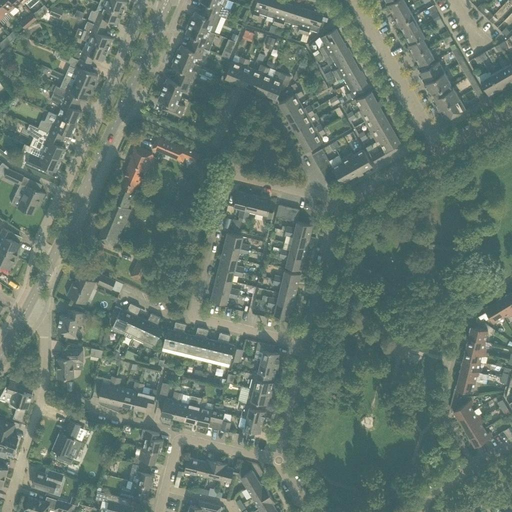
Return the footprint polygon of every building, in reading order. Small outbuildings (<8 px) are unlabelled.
[(0,0),(0,22),(2,25),(3,24),(14,15),(10,11),(0,0)] [(0,0),(10,11),(16,5),(18,7),(23,3),(20,0),(0,0)] [(106,0),(105,5),(123,13),(126,7),(124,7),(127,1),(123,0),(106,0)] [(206,10),(221,16),(226,18),(230,9),(225,7),(227,0),(199,0),(199,1),(209,5),(206,10)] [(259,13),(267,15),(271,0),(257,0),(252,17),(257,19),(259,13)] [(271,0),(270,6),(267,15),(274,18),(272,24),(278,25),(285,2),(277,0),(271,0)] [(391,9),(394,15),(408,7),(403,0),(395,0),(394,1),(386,6),(388,11),(391,9)] [(285,21),(292,24),(298,6),(285,2),(278,25),(283,27),(285,21)] [(477,8),(481,12),(485,7),(481,3),(477,8)] [(49,13),(60,18),(64,9),(53,5),(49,13)] [(92,10),(88,20),(105,27),(106,26),(108,20),(118,23),(120,18),(121,18),(123,13),(105,5),(102,12),(99,10),(97,12),(92,10)] [(298,32),(303,34),(311,11),(298,6),(292,24),(300,26),(298,32)] [(394,21),(397,26),(413,17),(408,7),(394,15),(397,20),(394,21)] [(191,16),(189,22),(207,30),(213,33),(214,31),(215,32),(221,16),(206,10),(204,16),(195,12),(193,17),(191,16)] [(311,11),(303,34),(308,35),(310,29),(318,32),(321,22),(323,15),(311,11)] [(485,16),(489,20),(493,15),(489,11),(485,16)] [(36,19),(32,14),(32,13),(20,23),(25,28),(36,19)] [(438,15),(433,18),(439,28),(444,25),(438,15)] [(493,15),(489,20),(493,23),(497,19),(493,15)] [(402,29),(405,34),(419,26),(413,17),(397,26),(400,30),(402,29)] [(75,36),(86,41),(109,50),(111,44),(110,43),(112,38),(102,34),(105,28),(105,27),(88,20),(84,30),(78,28),(75,36)] [(195,38),(192,43),(205,48),(209,38),(205,36),(207,30),(189,22),(186,28),(188,29),(185,34),(195,38)] [(406,41),(408,46),(422,38),(423,38),(425,37),(425,36),(419,26),(405,34),(408,40),(406,41)] [(501,32),(505,36),(510,31),(506,28),(501,32)] [(245,29),(243,35),(253,39),(255,33),(245,29)] [(319,48),(322,52),(343,40),(336,29),(320,38),(324,45),(319,48)] [(14,38),(10,34),(0,42),(0,46),(2,48),(10,42),(14,38)] [(265,46),(272,49),(277,37),(269,35),(265,46)] [(409,52),(412,57),(428,48),(423,38),(422,38),(408,46),(411,51),(409,52)] [(330,54),(334,61),(349,52),(343,40),(322,52),(325,57),(330,54)] [(74,56),(73,57),(91,63),(93,56),(103,60),(105,55),(107,55),(109,50),(86,41),(84,47),(83,51),(77,48),(74,56)] [(177,49),(175,55),(194,63),(196,57),(200,58),(202,54),(208,56),(210,51),(205,48),(192,43),(190,49),(181,45),(179,50),(177,49)] [(428,48),(412,57),(414,61),(417,60),(420,66),(428,61),(434,58),(428,48)] [(5,51),(0,55),(4,60),(8,57),(5,51)] [(78,73),(75,79),(92,87),(93,85),(95,86),(97,81),(95,80),(98,75),(88,70),(91,63),(73,57),(71,56),(60,51),(57,58),(70,63),(69,66),(75,68),(74,71),(78,73)] [(332,71),(335,76),(356,64),(349,52),(334,61),(338,68),(332,71)] [(179,76),(191,81),(193,82),(197,72),(191,69),(194,63),(175,55),(172,61),(174,62),(172,67),(181,71),(179,76)] [(225,77),(235,82),(245,57),(241,56),(238,63),(232,60),(225,77)] [(235,82),(245,86),(253,68),(247,66),(250,59),(245,57),(235,82)] [(420,76),(425,84),(445,73),(438,61),(421,71),(423,75),(420,76)] [(256,90),(266,94),(273,76),(268,74),(270,67),(272,64),(267,62),(266,66),(256,90)] [(510,63),(500,69),(508,83),(511,81),(511,66),(511,65),(511,63),(510,63)] [(245,86),(256,90),(266,66),(261,64),(258,71),(253,68),(245,86)] [(343,77),(347,84),(363,75),(356,64),(335,76),(338,80),(343,77)] [(500,69),(490,75),(500,91),(504,88),(503,86),(508,83),(500,69)] [(273,76),(266,94),(276,98),(282,84),(286,86),(288,81),(289,81),(290,77),(286,75),(286,74),(281,72),(279,79),(273,76)] [(431,89),(434,94),(450,85),(449,83),(451,82),(445,73),(425,84),(428,90),(431,89)] [(363,75),(347,84),(351,91),(346,94),(348,99),(360,92),(369,87),(363,75)] [(500,91),(490,75),(480,81),(483,85),(483,86),(488,95),(494,91),(495,94),(500,91)] [(163,82),(161,88),(180,96),(182,90),(186,91),(191,81),(179,76),(176,82),(167,78),(165,83),(163,82)] [(74,100),(79,103),(81,97),(87,100),(89,94),(91,95),(93,90),(91,89),(92,87),(75,79),(72,86),(68,84),(66,90),(56,85),(53,92),(54,92),(69,98),(74,100)] [(435,102),(438,108),(458,96),(453,86),(452,87),(450,85),(434,94),(437,100),(435,102)] [(180,96),(161,88),(158,94),(160,95),(158,100),(167,104),(165,110),(180,116),(185,105),(177,102),(180,96)] [(279,103),(284,112),(301,103),(298,97),(304,94),(302,90),(279,103)] [(390,147),(393,145),(396,143),(396,144),(400,141),(380,106),(382,104),(380,99),(377,101),(371,91),(362,96),(356,99),(361,109),(359,111),(377,142),(379,140),(384,150),(387,149),(390,147)] [(79,103),(74,100),(69,98),(54,92),(53,92),(50,99),(61,108),(58,115),(76,123),(82,111),(76,109),(79,103)] [(337,96),(331,99),(334,105),(340,101),(338,98),(337,96)] [(458,96),(438,108),(443,116),(445,114),(447,118),(465,108),(458,96)] [(284,112),(290,122),(312,109),(310,104),(304,108),(301,103),(284,112)] [(290,122),(295,131),(312,122),(309,116),(315,113),(312,109),(290,122)] [(71,135),(76,123),(58,115),(55,122),(41,120),(38,128),(42,130),(58,137),(63,139),(65,133),(71,135)] [(295,131),(300,141),(323,128),(321,123),(314,127),(312,122),(295,131)] [(66,147),(60,145),(63,139),(58,137),(42,130),(38,128),(29,124),(26,131),(44,143),(44,144),(46,145),(43,152),(60,159),(66,147)] [(323,128),(300,141),(306,151),(315,146),(322,141),(319,136),(326,132),(329,130),(327,126),(323,128)] [(182,161),(188,149),(158,136),(153,148),(164,153),(166,148),(172,151),(170,155),(182,161)] [(55,171),(60,159),(43,152),(25,144),(17,162),(46,174),(48,168),(55,171)] [(119,186),(134,192),(135,193),(141,178),(143,178),(153,156),(151,152),(143,149),(134,145),(132,149),(134,150),(132,155),(130,154),(129,156),(131,157),(119,186)] [(312,154),(315,160),(325,154),(322,148),(312,154)] [(335,171),(338,177),(341,182),(349,178),(348,176),(363,167),(364,169),(372,165),(363,149),(353,155),(352,152),(341,159),(342,161),(332,167),(335,171)] [(315,160),(318,166),(329,160),(325,154),(315,160)] [(318,166),(321,171),(332,166),(329,160),(318,166)] [(3,162),(0,165),(0,169),(4,172),(9,167),(3,162)] [(321,171),(325,177),(335,171),(332,167),(332,166),(321,171)] [(4,177),(20,184),(24,176),(8,168),(4,177)] [(197,181),(204,184),(209,171),(202,169),(197,181)] [(335,171),(325,177),(328,183),(338,177),(335,171)] [(193,183),(189,192),(195,195),(199,186),(193,183)] [(24,210),(33,214),(37,206),(39,207),(41,201),(45,193),(36,189),(27,186),(17,207),(24,210)] [(134,192),(119,186),(97,239),(115,247),(131,209),(128,208),(134,192)] [(238,217),(243,218),(249,193),(237,191),(234,206),(241,208),(238,217)] [(249,193),(243,218),(247,219),(249,210),(256,212),(260,196),(249,193)] [(267,198),(260,196),(256,212),(263,214),(262,216),(271,219),(273,213),(268,212),(271,200),(267,199),(267,198)] [(276,216),(283,218),(286,206),(279,204),(276,216)] [(283,218),(290,219),(293,208),(286,206),(283,218)] [(293,208),(290,219),(297,221),(300,209),(293,208)] [(234,219),(231,229),(236,230),(239,231),(241,221),(234,219)] [(287,226),(286,230),(310,236),(312,225),(297,221),(295,228),(287,226)] [(0,238),(2,240),(0,244),(0,249),(17,257),(20,251),(19,250),(21,244),(10,238),(13,232),(3,228),(0,233),(0,238)] [(293,237),(291,244),(307,247),(310,236),(286,230),(284,235),(293,237)] [(227,232),(224,243),(249,249),(250,245),(241,243),(243,236),(237,235),(227,232)] [(224,243),(222,255),(237,258),(239,252),(247,254),(249,249),(224,243)] [(281,248),(280,253),(304,259),(307,247),(291,244),(290,250),(281,248)] [(130,276),(142,281),(155,251),(144,246),(134,267),(130,276)] [(17,257),(0,249),(0,264),(10,269),(13,263),(14,263),(17,257)] [(304,259),(280,253),(279,257),(287,259),(286,266),(301,270),(304,259)] [(222,255),(219,266),(243,272),(244,267),(236,265),(237,258),(222,255)] [(219,266),(216,277),(232,281),(233,274),(242,276),(243,272),(219,266)] [(274,275),(273,279),(298,285),(300,274),(285,270),(283,277),(274,275)] [(67,295),(76,299),(85,303),(96,281),(88,278),(79,274),(76,281),(74,280),(72,285),(67,295)] [(97,283),(111,290),(116,280),(102,274),(97,283)] [(216,277),(213,288),(238,294),(239,289),(230,287),(232,281),(216,277)] [(281,286),(279,292),(295,296),(298,285),(273,279),(272,283),(281,286)] [(238,294),(213,288),(211,299),(226,303),(228,296),(237,298),(238,294)] [(269,297),(268,301),(292,307),(295,296),(279,292),(277,299),(269,297)] [(511,293),(511,292),(502,297),(511,313),(511,293)] [(511,313),(502,297),(493,303),(502,317),(508,314),(509,316),(511,314),(511,313)] [(292,307),(268,301),(262,300),(255,298),(254,304),(267,307),(267,306),(275,308),(274,315),(289,319),(292,307)] [(111,329),(122,334),(135,305),(130,303),(127,309),(126,311),(121,308),(117,317),(111,329)] [(502,317),(493,303),(484,308),(493,323),(502,317)] [(122,334),(132,339),(142,318),(137,316),(137,314),(140,308),(135,305),(122,334)] [(481,308),(472,314),(476,316),(484,312),(481,308)] [(64,331),(63,336),(74,338),(78,319),(83,320),(85,312),(79,311),(69,309),(67,316),(61,315),(57,330),(64,331)] [(132,339),(142,344),(156,315),(151,313),(148,319),(146,320),(142,318),(132,339)] [(156,315),(142,344),(153,349),(155,344),(158,337),(163,328),(158,326),(158,323),(161,317),(156,315)] [(162,350),(173,353),(180,323),(175,322),(174,328),(172,330),(167,329),(165,338),(162,350)] [(173,353),(184,355),(189,334),(185,333),(184,331),(186,324),(180,323),(173,353)] [(471,326),(468,336),(485,340),(487,330),(481,328),(471,326)] [(184,355),(195,358),(203,328),(198,327),(196,333),(194,335),(189,334),(184,355)] [(195,358),(207,361),(212,340),(207,338),(206,336),(208,330),(203,328),(195,358)] [(207,361),(218,364),(225,334),(220,332),(218,339),(217,341),(212,340),(207,361)] [(225,334),(218,364),(229,366),(232,355),(234,345),(229,343),(228,341),(230,335),(225,334)] [(468,336),(466,347),(485,352),(486,347),(485,347),(486,342),(485,341),(485,340),(468,336)] [(254,359),(260,361),(261,360),(277,364),(279,353),(273,352),(274,346),(261,343),(258,342),(254,359)] [(466,347),(463,357),(480,361),(484,362),(484,361),(486,362),(487,357),(484,356),(485,352),(466,347)] [(91,356),(102,358),(103,350),(91,348),(91,356)] [(233,361),(240,362),(243,349),(236,348),(233,361)] [(63,349),(63,357),(57,358),(57,377),(74,377),(73,366),(76,366),(76,362),(83,361),(83,349),(63,349)] [(114,350),(111,357),(117,359),(120,352),(114,350)] [(463,357),(461,368),(480,372),(481,367),(478,367),(480,361),(463,357)] [(260,361),(258,371),(267,374),(274,375),(277,364),(261,360),(260,361)] [(461,368),(458,378),(475,382),(476,375),(479,376),(480,372),(461,368)] [(256,379),(254,389),(270,393),(272,382),(266,380),(267,374),(258,371),(254,370),(253,378),(256,379)] [(98,398),(110,401),(116,376),(112,375),(111,380),(97,376),(96,381),(102,383),(101,389),(98,398)] [(110,401),(122,404),(126,388),(119,386),(121,378),(116,376),(110,401)] [(475,382),(458,378),(456,388),(472,392),(475,382)] [(10,387),(8,394),(13,395),(10,403),(11,403),(10,405),(16,407),(17,407),(13,418),(21,420),(25,408),(27,408),(32,395),(23,392),(25,386),(14,382),(10,381),(8,387),(10,387)] [(122,404),(133,407),(140,382),(135,381),(133,390),(126,388),(122,404)] [(140,382),(133,407),(145,410),(147,405),(153,406),(157,389),(150,388),(149,393),(142,392),(144,383),(140,382)] [(162,382),(158,399),(159,399),(159,398),(164,400),(161,414),(173,417),(179,392),(180,386),(176,385),(172,399),(165,397),(165,396),(167,396),(170,384),(162,382)] [(254,389),(241,386),(238,400),(246,403),(246,406),(249,407),(259,409),(260,402),(267,404),(270,393),(254,389)] [(173,417),(184,420),(190,396),(183,394),(183,393),(179,392),(173,417)] [(184,420),(196,422),(202,398),(198,397),(191,395),(190,395),(190,396),(184,420)] [(215,421),(218,408),(219,406),(214,405),(214,404),(206,402),(207,399),(202,398),(196,422),(208,425),(210,420),(215,421)] [(453,411),(458,419),(473,411),(470,406),(473,404),(470,400),(453,411)] [(259,409),(249,407),(246,406),(245,410),(242,410),(241,416),(263,422),(265,411),(259,409)] [(222,422),(222,421),(225,410),(218,408),(215,421),(222,422)] [(458,419),(464,428),(481,418),(479,414),(476,415),(473,411),(458,419)] [(263,422),(241,416),(238,426),(241,426),(239,434),(252,437),(253,431),(260,433),(263,422)] [(464,428),(469,437),(484,428),(481,423),(483,421),(481,418),(464,428)] [(6,449),(13,451),(18,438),(10,436),(14,424),(0,419),(0,449),(5,451),(6,449)] [(59,432),(52,449),(68,455),(77,434),(81,425),(70,420),(64,434),(59,432)] [(222,421),(222,422),(220,429),(226,431),(228,422),(222,421)] [(103,460),(115,432),(95,424),(83,452),(103,460)] [(484,428),(469,437),(475,446),(492,436),(489,431),(487,433),(484,428)] [(146,439),(144,447),(143,447),(158,451),(160,452),(163,440),(156,438),(157,432),(142,429),(140,438),(146,439)] [(135,454),(133,463),(138,464),(139,459),(155,463),(158,451),(143,447),(144,447),(141,447),(139,455),(135,454)] [(196,473),(199,460),(188,457),(184,472),(196,475),(196,474),(196,473)] [(207,476),(211,460),(207,459),(206,461),(200,460),(199,460),(196,473),(196,474),(199,474),(207,476)] [(219,479),(223,463),(211,460),(207,476),(219,479)] [(133,481),(149,485),(149,486),(151,486),(154,474),(138,470),(140,465),(138,464),(133,463),(130,473),(137,475),(135,482),(133,481)] [(236,474),(240,469),(234,467),(233,468),(226,466),(227,464),(223,463),(219,479),(230,482),(232,473),(236,474)] [(32,485),(42,488),(53,492),(57,479),(61,480),(63,474),(59,472),(50,469),(48,475),(37,471),(32,485)] [(246,487),(258,480),(252,470),(244,475),(240,469),(236,474),(239,478),(240,477),(246,487)] [(122,487),(119,496),(128,498),(129,499),(130,493),(146,497),(149,486),(149,485),(133,481),(128,480),(126,488),(122,487)] [(252,497),(266,489),(264,485),(262,486),(258,480),(246,487),(252,497)] [(258,507),(273,499),(266,489),(252,497),(258,507)] [(101,509),(111,511),(123,511),(124,509),(127,510),(128,505),(118,503),(119,501),(127,503),(128,498),(119,496),(97,491),(96,498),(102,500),(100,508),(101,509)] [(29,496),(24,511),(27,511),(46,511),(48,507),(54,509),(62,511),(70,511),(73,504),(57,499),(55,505),(38,499),(29,496)] [(72,496),(70,503),(78,506),(80,499),(72,496)] [(261,511),(273,511),(277,510),(273,504),(275,502),(273,499),(258,507),(261,511)] [(190,504),(188,511),(204,511),(205,509),(216,511),(220,511),(222,506),(199,500),(197,506),(190,504)]
